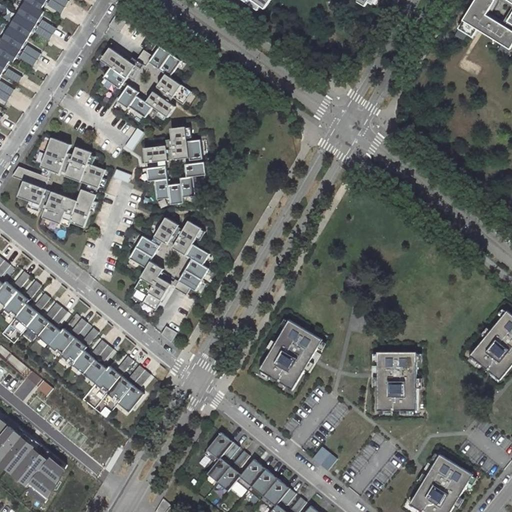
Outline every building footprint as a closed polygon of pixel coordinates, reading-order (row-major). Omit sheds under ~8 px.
[(23,0),(0,38),(0,53),(10,60),(12,61),(43,10),(40,8),(26,0),(23,0)] [(26,0),(40,8),(45,0),(26,0)] [(49,0),(47,4),(60,12),(67,0),(49,0)] [(254,0),(248,0),(247,1),(258,9),(261,5),(254,0)] [(511,0),(475,0),(459,28),(473,37),(478,28),(511,49),(511,46),(511,0)] [(109,25),(119,31),(121,27),(125,22),(126,20),(117,14),(109,25)] [(42,19),(35,32),(49,40),(56,27),(42,19)] [(125,22),(121,27),(147,44),(150,40),(125,22)] [(110,44),(100,57),(111,65),(127,76),(136,63),(110,44)] [(26,45),(19,57),(33,65),(40,53),(26,45)] [(166,72),(169,75),(180,59),(160,45),(153,55),(149,61),(166,72)] [(146,65),(149,61),(153,55),(144,49),(138,59),(146,65)] [(0,75),(10,60),(0,53),(0,75)] [(119,87),(127,76),(111,65),(103,75),(119,87)] [(8,68),(4,74),(18,82),(22,76),(8,68)] [(166,72),(157,85),(175,97),(182,86),(183,84),(169,75),(166,72)] [(0,81),(0,97),(6,101),(14,89),(0,81)] [(138,92),(128,85),(118,100),(128,107),(129,105),(136,95),(138,92)] [(191,92),(182,86),(175,97),(183,103),(191,92)] [(153,90),(146,101),(153,106),(168,116),(175,106),(153,90)] [(136,95),(129,105),(146,116),(153,106),(146,101),(136,95)] [(171,127),(175,158),(190,156),(188,141),(186,125),(171,127)] [(41,166),(59,172),(70,143),(51,137),(41,166)] [(201,139),(188,141),(190,156),(190,158),(203,157),(201,139)] [(146,162),(168,159),(166,144),(144,147),(146,162)] [(76,146),(66,175),(81,180),(87,163),(92,151),(76,146)] [(204,161),(185,163),(187,176),(193,175),(206,174),(204,161)] [(87,163),(81,180),(98,186),(104,169),(87,163)] [(155,179),(168,178),(166,165),(148,167),(149,180),(155,179)] [(23,180),(46,189),(50,178),(20,167),(14,176),(23,180)] [(195,195),(193,175),(187,176),(181,177),(182,183),(183,196),(195,195)] [(158,199),(170,197),(168,184),(168,178),(155,179),(158,199)] [(23,180),(17,195),(30,200),(40,204),(46,189),(23,180)] [(183,196),(182,183),(168,184),(170,197),(171,203),(184,202),(183,196)] [(72,213),(69,221),(84,227),(96,195),(81,189),(77,200),(72,213)] [(77,200),(52,191),(42,216),(61,223),(65,210),(72,213),(77,200)] [(38,210),(40,204),(30,200),(27,206),(38,210)] [(65,210),(61,223),(68,225),(69,221),(72,213),(65,210)] [(168,243),(179,224),(166,216),(155,236),(168,243)] [(186,254),(192,243),(201,227),(189,220),(173,247),(186,254)] [(143,235),(130,257),(146,267),(150,261),(159,245),(143,235)] [(192,258),(203,264),(209,253),(192,243),(186,254),(192,258)] [(0,276),(0,277),(10,264),(0,255),(0,276)] [(192,258),(179,280),(191,287),(196,290),(209,268),(203,264),(192,258)] [(163,268),(150,261),(146,267),(141,277),(153,284),(149,292),(162,300),(171,283),(159,276),(163,268)] [(14,284),(19,288),(30,276),(24,271),(14,284)] [(153,284),(141,277),(134,288),(147,295),(149,292),(153,284)] [(191,287),(179,280),(175,287),(186,294),(191,287)] [(5,281),(3,284),(0,287),(0,301),(5,305),(4,308),(9,312),(11,310),(17,315),(26,303),(29,300),(5,281)] [(26,293),(32,297),(42,285),(36,281),(26,293)] [(149,292),(147,295),(143,302),(156,310),(162,300),(149,292)] [(35,305),(40,310),(51,297),(45,293),(35,305)] [(47,314),(58,324),(68,311),(57,302),(47,314)] [(26,303),(17,315),(15,317),(49,345),(61,331),(26,303)] [(511,313),(509,312),(472,356),(502,380),(511,368),(511,313)] [(72,330),(78,335),(88,323),(82,318),(72,330)] [(291,320),(261,370),(294,390),(314,358),(319,361),(322,355),(317,352),(324,340),(291,320)] [(167,326),(162,334),(172,341),(177,332),(167,326)] [(84,340),(89,344),(99,332),(94,327),(84,340)] [(63,328),(61,331),(49,345),(55,350),(57,348),(63,353),(61,355),(67,360),(69,358),(74,362),(84,350),(86,347),(63,328)] [(92,352),(104,361),(114,349),(102,340),(92,352)] [(84,350),(74,362),(72,364),(95,383),(107,369),(84,350)] [(418,411),(418,353),(379,353),(379,367),(373,367),(373,373),(379,373),(379,411),(418,411)] [(118,368),(123,372),(134,360),(128,355),(118,368)] [(129,377),(141,386),(151,374),(139,365),(129,377)] [(109,366),(107,369),(95,383),(101,388),(103,386),(109,390),(107,393),(113,398),(115,395),(121,400),(118,403),(129,411),(144,394),(109,366)] [(102,444),(116,431),(95,409),(81,422),(102,444)] [(0,417),(0,461),(50,500),(67,470),(0,417)] [(205,453),(217,463),(222,457),(225,454),(234,442),(222,432),(205,453)] [(234,442),(225,454),(231,459),(241,447),(234,442)] [(323,447),(314,459),(329,471),(338,460),(323,447)] [(235,462),(241,467),(251,455),(245,450),(235,462)] [(421,511),(452,511),(475,476),(441,455),(434,467),(429,464),(425,470),(431,473),(411,505),(421,511)] [(232,466),(222,457),(217,463),(208,473),(219,482),(232,466)] [(243,474),(238,480),(249,490),(267,468),(255,459),(243,474)] [(232,466),(219,482),(229,490),(238,480),(243,474),(232,466)] [(279,478),(267,468),(249,490),(261,500),(279,478)] [(291,488),(279,478),(261,500),(273,510),(278,503),(282,500),(291,488)] [(282,500),(288,505),(297,493),(291,488),(282,500)] [(292,508),(296,511),(299,511),(308,502),(301,496),(292,508)] [(273,510),(271,511),(288,511),(278,503),(273,510)]
